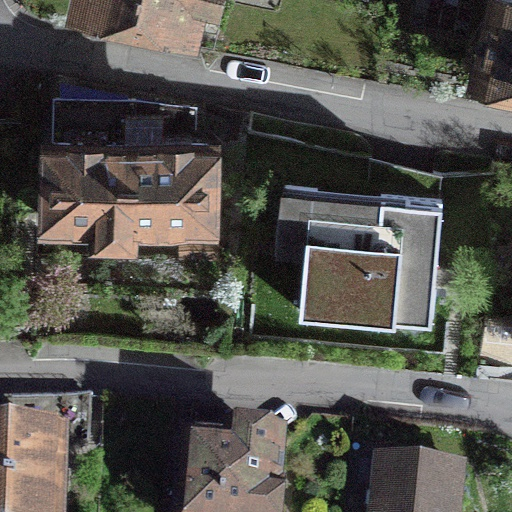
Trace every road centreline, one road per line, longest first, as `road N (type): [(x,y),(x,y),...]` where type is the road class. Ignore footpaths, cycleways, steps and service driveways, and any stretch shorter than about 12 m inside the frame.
road 1 (residential): [(511,131),(0,39)]
road 2 (residential): [(511,412),(0,375)]
